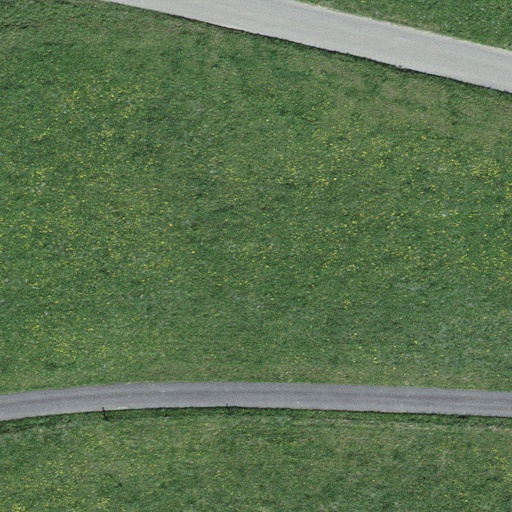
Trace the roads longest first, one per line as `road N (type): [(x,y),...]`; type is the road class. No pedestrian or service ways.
road 1 (residential): [(511,405),(125,395),(0,410)]
road 2 (tertiary): [(511,72),(203,0)]
